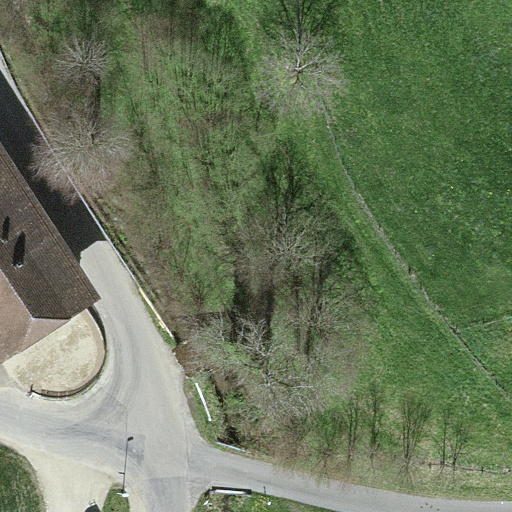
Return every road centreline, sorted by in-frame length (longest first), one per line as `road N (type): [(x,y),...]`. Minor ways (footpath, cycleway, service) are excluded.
road 1 (unclassified): [(167,469),(132,321),(0,94)]
road 2 (unclassified): [(167,469),(361,511)]
road 3 (unclassified): [(0,415),(167,469)]
